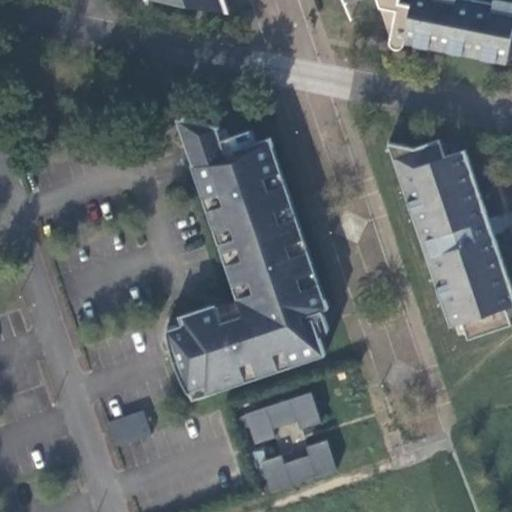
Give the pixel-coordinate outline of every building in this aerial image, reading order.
[(395,14),(390,36),(390,37),(390,43),(393,45),(396,46),(400,46),(403,44),(405,41),(511,62),(511,5),(483,0),(411,0),(411,3),(397,0),(344,0),(345,1),(347,0),(378,0),(382,11),(395,14)] [(382,11),(390,36),(395,14),(382,11)] [(188,396),(325,355),(312,312),(324,308),(273,136),(254,142),(252,134),(226,142),(219,127),(179,120),(239,305),(241,314),(221,320),(216,304),(208,306),(181,314),(183,320),(167,325),(172,343),(181,372),(188,396)] [(489,220),(464,147),(444,154),(438,137),(392,152),(449,323),(461,320),(467,336),(510,322),(504,305),(511,302),(511,289),(493,233),(497,231),(493,219),(489,220)] [(247,412),(256,442),(276,435),(273,427),(299,418),(302,427),(321,421),(312,391),(247,412)] [(143,408),(109,419),(117,443),(151,431),(143,408)] [(328,439),(308,446),(311,454),(285,463),(282,454),(262,461),(272,490),(337,468),(328,439)]
